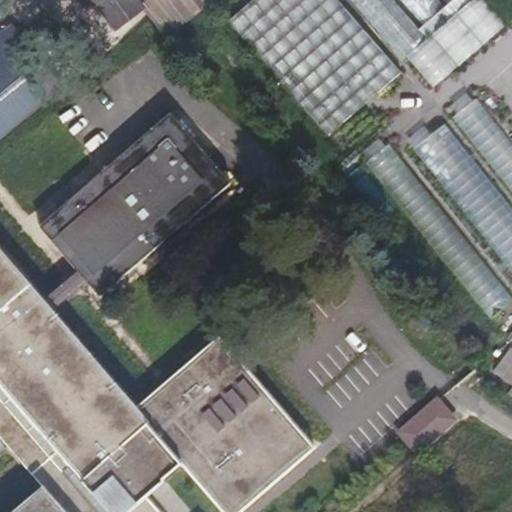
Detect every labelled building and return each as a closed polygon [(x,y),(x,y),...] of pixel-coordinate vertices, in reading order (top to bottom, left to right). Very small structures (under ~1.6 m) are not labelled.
[(140,30),(116,0),(75,0),(78,4),(68,12),(81,27),(90,20),(115,50),(140,30)] [(186,32),(227,0),(116,0),(140,30),(159,53),(186,32)] [(465,0),(442,19),(438,23),(417,41),(412,45),(373,0),(332,0),(397,76),(483,6),(478,0),(465,0)] [(381,0),(417,41),(438,23),(418,0),(381,0)] [(425,0),(442,19),(465,0),(464,0),(425,0)] [(65,88),(12,23),(0,32),(0,140),(47,103),(65,88)] [(511,143),(476,99),(451,119),(511,193),(511,143)] [(345,102),(331,113),(321,102),(307,113),(326,135),(353,112),(345,102)] [(0,391),(80,485),(146,429),(216,511),(239,511),(312,450),(214,335),(130,406),(50,313),(84,285),(95,298),(231,183),(169,110),(33,225),(72,270),(38,299),(0,254),(0,391)] [(511,210),(443,125),(411,151),(511,275),(511,210)] [(511,301),(511,298),(387,146),(364,165),(490,319),(511,301)] [(511,349),(508,347),(491,373),(511,386),(511,349)] [(412,459),(455,421),(433,397),(391,435),(412,459)] [(57,511),(38,490),(13,511),(57,511)]
